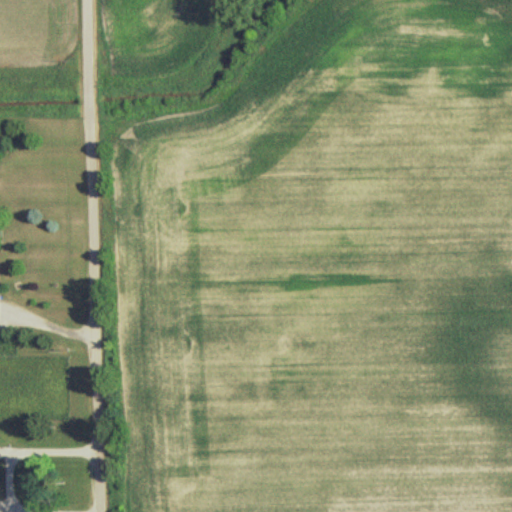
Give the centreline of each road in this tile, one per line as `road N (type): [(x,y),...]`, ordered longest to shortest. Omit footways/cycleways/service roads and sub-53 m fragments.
road 1 (residential): [(92,341),(81,0)]
road 2 (residential): [(94,511),(92,341)]
